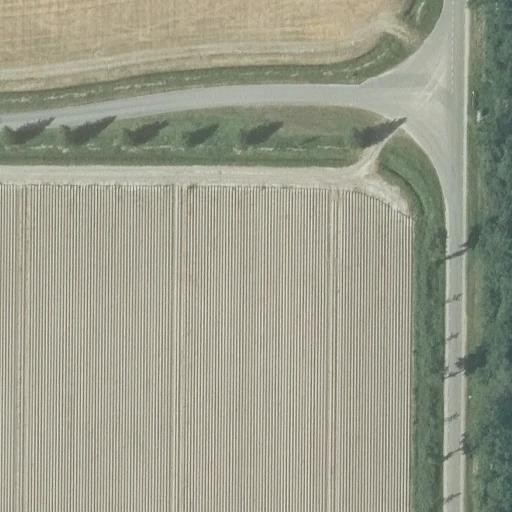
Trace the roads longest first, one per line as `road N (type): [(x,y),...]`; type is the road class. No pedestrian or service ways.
road 1 (unclassified): [(0,122),(229,95),(456,93)]
road 2 (unclassified): [(452,511),(456,93)]
